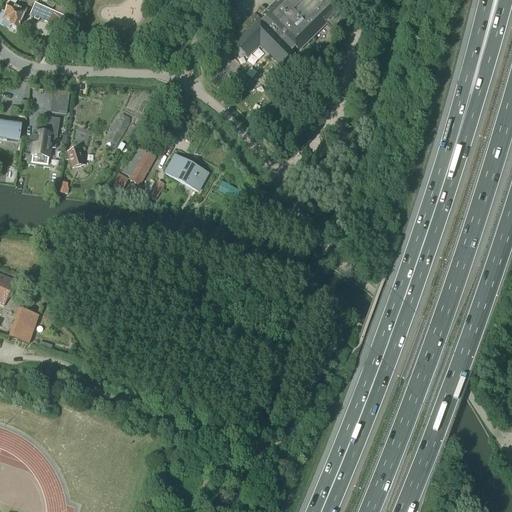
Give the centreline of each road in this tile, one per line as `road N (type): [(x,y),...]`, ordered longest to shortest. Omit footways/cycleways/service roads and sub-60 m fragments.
road 1 (unclassified): [(503,445),(419,334),(307,226),(225,115),(179,81)]
road 2 (motorway): [(484,76),(409,307),(329,511)]
road 3 (motorway): [(368,511),(511,100)]
road 4 (motorway): [(402,511),(511,211)]
road 5 (unclassified): [(179,81),(35,69),(0,49)]
